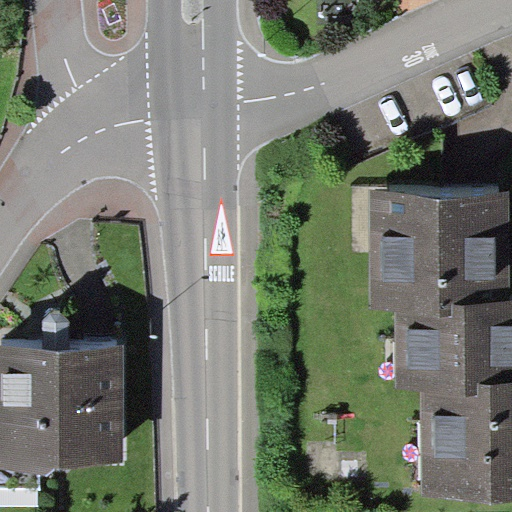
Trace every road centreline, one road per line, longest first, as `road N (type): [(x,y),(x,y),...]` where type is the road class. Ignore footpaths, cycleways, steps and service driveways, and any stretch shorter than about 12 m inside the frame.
road 1 (secondary): [(194,114),(207,511)]
road 2 (residential): [(194,114),(298,105),(511,1)]
road 3 (residential): [(91,135),(53,0)]
road 4 (residential): [(0,228),(44,163),(91,135)]
